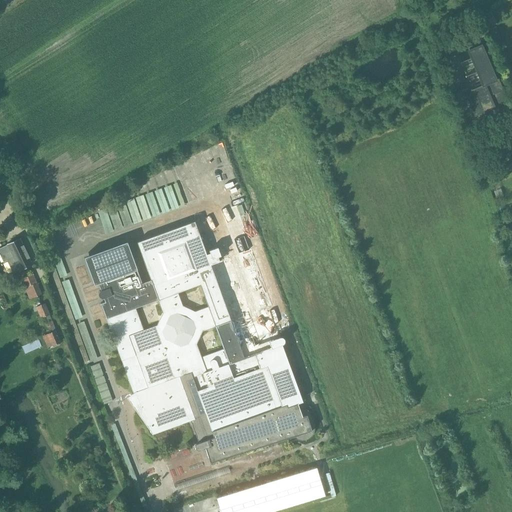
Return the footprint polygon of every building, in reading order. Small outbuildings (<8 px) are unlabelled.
[(491,12),(481,16),(486,29),(497,24),(491,12)] [(472,89),(466,92),(476,115),(506,102),(504,96),(502,97),(500,92),(505,90),(499,78),(496,79),(482,45),(469,51),(484,86),(473,90),(472,89)] [(488,126),(469,134),(472,139),(490,131),(488,126)] [(315,431),(315,430),(315,426),(315,425),(315,424),(315,423),(315,422),(314,421),(314,420),(314,419),(314,418),(313,418),(313,417),(312,416),(312,415),(312,414),(311,414),(311,413),(310,412),(309,411),(308,410),(307,409),(306,408),(305,407),(304,407),(303,407),(299,408),(298,403),(303,402),(282,345),(283,344),(284,344),(284,343),(285,342),(285,341),(285,340),(285,339),(284,339),(284,338),(283,338),(283,337),(282,337),(281,337),(280,337),(279,337),(275,339),(274,337),(274,336),(274,335),(275,334),(276,334),(276,333),(276,332),(276,331),(270,316),(264,318),(248,324),(247,321),(245,316),(273,305),(253,248),(247,234),(247,233),(237,206),(223,211),(223,212),(233,238),(239,253),(219,260),(218,257),(221,256),(218,247),(210,250),(211,253),(207,254),(201,236),(195,221),(138,242),(143,256),(144,259),(148,271),(152,279),(142,283),(135,264),(127,241),(84,257),(91,275),(91,276),(94,285),(98,283),(101,290),(100,291),(99,292),(98,294),(99,295),(99,297),(101,297),(102,298),(104,298),(105,302),(101,303),(134,393),(134,394),(141,407),(142,410),(143,409),(152,435),(188,422),(191,421),(199,443),(198,443),(196,444),(196,445),(195,447),(195,448),(196,449),(197,450),(199,450),(200,450),(206,448),(211,463),(211,462),(287,439),(286,438),(287,436),(289,437),(290,437),(291,437),(292,437),(293,437),(295,438),(296,439),(297,439),(298,440),(299,440),(300,440),(301,440),(302,440),(303,440),(304,440),(305,440),(306,440),(307,440),(308,440),(308,439),(309,439),(310,439),(310,438),(311,437),(312,437),(312,436),(313,436),(313,435),(314,434),(314,433),(315,432),(315,431)] [(6,245),(0,248),(0,256),(3,262),(4,262),(6,260),(7,261),(12,273),(14,273),(18,270),(19,271),(32,264),(20,239),(20,238),(6,244),(6,245)] [(29,300),(41,294),(32,273),(21,278),(25,288),(24,288),(29,300)] [(40,318),(49,314),(45,303),(35,307),(40,318)] [(56,330),(42,336),(47,348),(61,342),(56,330)] [(107,386),(97,389),(103,404),(112,401),(107,386)] [(272,511),(341,491),(332,462),(232,493),(237,511),(272,511)]
